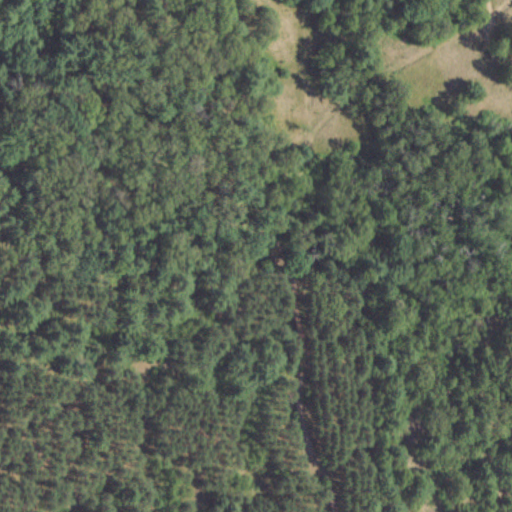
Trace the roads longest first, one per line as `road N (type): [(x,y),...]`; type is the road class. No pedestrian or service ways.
road 1 (residential): [(0,258),(511,278)]
road 2 (residential): [(304,272),(283,342),(283,380),(325,511)]
